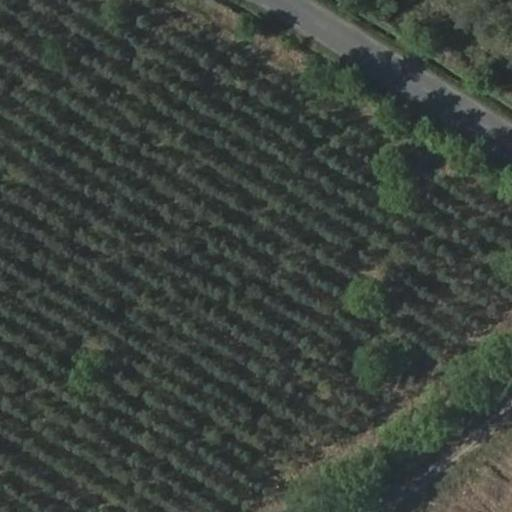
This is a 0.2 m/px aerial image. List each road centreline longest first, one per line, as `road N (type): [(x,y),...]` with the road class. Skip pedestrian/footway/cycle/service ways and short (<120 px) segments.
road 1 (secondary): [(278,0),(511,143)]
road 2 (track): [(384,511),(511,412)]
